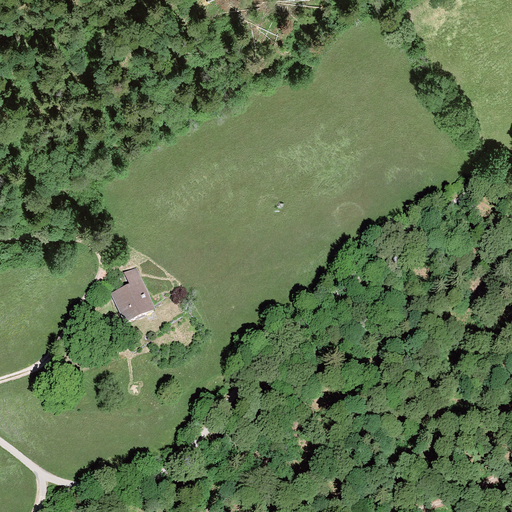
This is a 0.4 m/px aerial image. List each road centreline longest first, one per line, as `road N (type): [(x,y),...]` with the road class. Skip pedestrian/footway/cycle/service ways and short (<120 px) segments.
road 1 (unclassified): [(0,441),(80,487),(109,491),(151,480),(511,167)]
road 2 (track): [(0,380),(48,359),(101,270),(100,253),(79,237),(0,233)]
